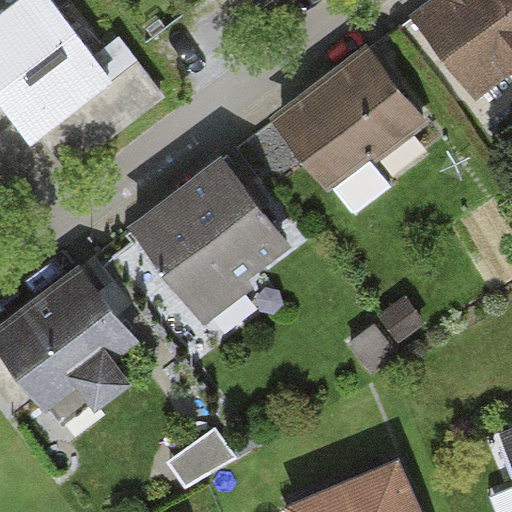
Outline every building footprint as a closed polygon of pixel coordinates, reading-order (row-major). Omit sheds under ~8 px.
[(0,83),(38,137),(125,76),(71,0),(23,0),(0,16),(0,83)] [(511,0),(448,0),(434,12),(496,90),(511,77),(511,0)] [(285,118),(342,193),(438,121),(381,46),(285,118)] [(245,152),(142,224),(209,319),(312,247),(245,152)] [(161,363),(89,262),(0,324),(0,337),(66,430),(161,363)] [(192,472),(238,453),(229,430),(183,449),(192,472)] [(292,503),(295,511),(427,511),(405,456),(292,503)]
